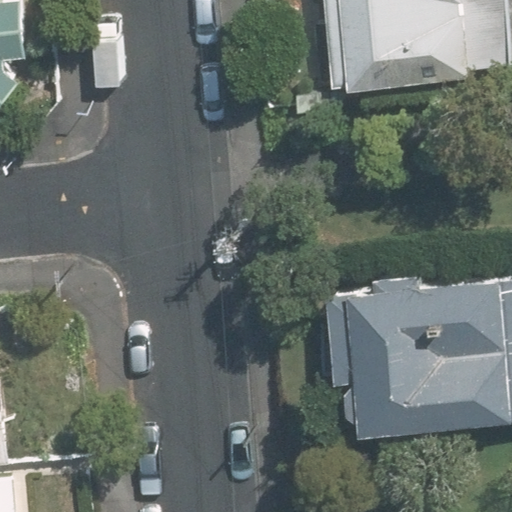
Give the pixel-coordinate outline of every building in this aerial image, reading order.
[(18,0),(0,0),(0,91),(27,88),(18,0)] [(511,62),(511,0),(331,0),(338,77),(511,62)] [(511,256),(335,269),(346,415),(511,403),(511,256)] [(0,454),(19,453),(12,367),(0,368),(0,454)] [(28,511),(24,465),(0,467),(0,511),(28,511)]
